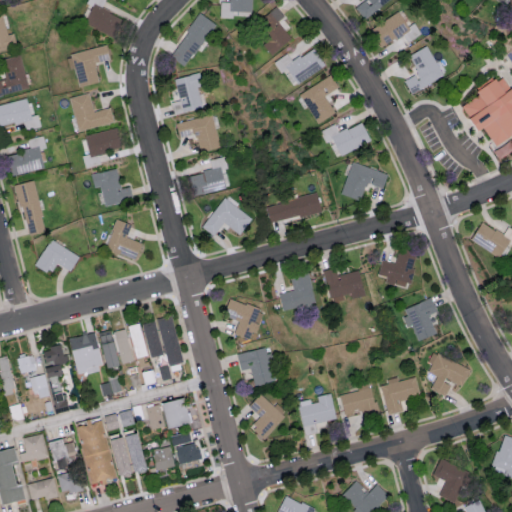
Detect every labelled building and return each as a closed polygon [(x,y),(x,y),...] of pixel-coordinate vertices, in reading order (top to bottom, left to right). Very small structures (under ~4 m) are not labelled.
[(113,35),(120,14),(91,5),(84,25),(113,35)] [(272,52),(291,39),(277,20),(283,16),(277,7),(252,25),(272,52)] [(410,29),(398,11),(370,29),(382,47),(410,29)] [(214,23),(200,13),(169,55),(184,66),(214,23)] [(0,49),(16,46),(13,32),(7,34),(2,14),(0,14),(0,49)] [(109,58),(106,44),(70,53),(78,86),(98,81),(93,62),(109,58)] [(408,54),(417,74),(403,80),(409,92),(442,77),(427,45),(408,54)] [(296,83),(324,65),(313,47),(292,60),(287,53),(274,61),(280,72),(286,68),(296,83)] [(0,93),(27,89),(21,54),(2,57),(6,78),(0,79),(0,93)] [(201,109),(198,86),(201,86),(199,73),(174,76),(177,100),(171,101),(173,113),(201,109)] [(334,112),(324,95),(338,87),(330,74),(299,93),(316,123),(334,112)] [(511,132),(511,90),(501,74),(458,103),(476,130),(482,126),(494,145),(511,132)] [(78,130),(113,121),(109,107),(93,111),(88,92),(68,97),(78,130)] [(0,103),(0,125),(25,120),(27,129),(40,126),(37,113),(32,114),(28,97),(0,103)] [(220,147),(212,113),(175,122),(178,137),(194,133),(199,152),(220,147)] [(339,155),(370,141),(361,121),(337,132),(334,124),(320,130),(326,142),(332,139),(339,155)] [(38,149),(45,147),(43,135),(27,138),(29,147),(21,149),(22,153),(7,156),(11,175),(43,168),(38,149)] [(195,195),(225,188),(220,168),(226,167),(224,156),(212,159),(214,168),(190,173),(195,195)] [(340,192),(359,200),(366,182),(381,188),(387,174),(353,160),(340,192)] [(129,186),(121,188),(116,167),(90,174),(93,188),(100,186),(105,205),(132,198),(129,186)] [(14,184),(26,235),(45,231),(33,180),(14,184)] [(266,204),(270,222),(320,211),(316,193),(266,204)] [(222,222),(239,234),(252,215),(223,196),(202,227),(213,235),(222,222)] [(126,237),(131,224),(116,218),(104,249),(134,260),(141,242),(126,237)] [(507,241),(511,244),(511,228),(507,226),(502,235),(480,221),(469,238),(496,257),(507,241)] [(34,264),(50,273),(56,263),(69,271),(79,256),(50,238),(34,264)] [(416,254),(397,250),(394,262),(381,259),(378,274),(385,276),(384,282),(393,284),(394,279),(409,283),(416,254)] [(351,298),(363,295),(358,269),(337,274),(335,267),(323,269),(328,297),(351,293),(351,298)] [(293,290),(278,293),(282,310),(315,302),(307,272),(289,276),(293,290)] [(259,308),(229,297),(222,314),(238,321),(233,333),(251,339),(257,322),(254,322),(259,308)] [(403,308),(418,340),(435,332),(427,314),(436,310),(429,297),(403,308)] [(167,365),(182,361),(171,315),(156,318),(167,365)] [(149,356),(162,353),(154,320),(141,323),(149,356)] [(147,354),(139,322),(127,325),(135,357),(147,354)] [(113,331),(120,363),(132,360),(125,328),(113,331)] [(103,368),(115,366),(110,329),(97,331),(103,368)] [(94,332),(68,337),(75,375),(101,369),(94,332)] [(62,345),(42,348),(45,366),(65,362),(62,345)] [(273,380),(265,346),(236,353),(240,370),(249,367),(254,385),(273,380)] [(469,369),(437,352),(427,371),(436,376),(430,387),(445,394),(451,382),(460,387),(469,369)] [(19,372),(35,369),(32,354),(16,357),(19,372)] [(8,355),(0,355),(0,379),(2,394),(13,393),(8,355)] [(44,367),(46,376),(60,373),(58,364),(44,367)] [(171,377),(168,364),(158,366),(161,379),(171,377)] [(34,398),(48,395),(44,373),(30,376),(34,398)] [(402,410),(400,400),(419,396),(414,377),(380,385),(386,414),(402,410)] [(339,393),(343,414),(360,411),(362,418),(377,415),(372,387),(339,393)] [(335,418),(330,392),(316,395),(318,402),(298,406),(302,425),(335,418)] [(259,416),(249,426),(263,439),(284,416),(260,393),(248,406),(259,416)] [(160,401),(164,427),(187,423),(183,398),(160,401)] [(163,426),(159,404),(146,406),(149,428),(163,426)] [(75,426),(88,486),(105,482),(104,480),(113,478),(101,420),(86,423),(86,424),(75,426)] [(177,463),(200,458),(196,441),(190,442),(188,431),(171,435),(177,463)] [(46,456),(40,432),(21,437),(24,451),(19,453),(21,462),(46,456)] [(145,469),(135,432),(122,436),(132,473),(145,469)] [(511,436),(502,434),(493,464),(506,468),(504,475),(511,477),(511,475),(511,436)] [(108,440),(117,477),(130,474),(121,437),(108,440)] [(158,447),(151,448),(154,469),(173,466),(169,438),(157,440),(158,447)] [(72,441),(61,443),(60,439),(48,441),(54,468),(65,466),(64,461),(76,458),(72,441)] [(0,449),(0,503),(23,499),(20,482),(14,483),(11,464),(16,463),(13,447),(0,449)] [(466,470),(438,460),(432,475),(444,479),(438,496),(454,502),(466,470)] [(83,487),(77,467),(55,473),(61,493),(83,487)] [(31,499),(44,495),(45,499),(57,495),(52,476),(26,483),(31,499)] [(368,491),(355,479),(341,494),(360,511),(368,511),(386,493),(375,483),(368,491)] [(276,511),(278,511),(311,511),(314,509),(285,494),(276,511)] [(465,511),(484,511),(480,500),(463,505),(465,511)]
